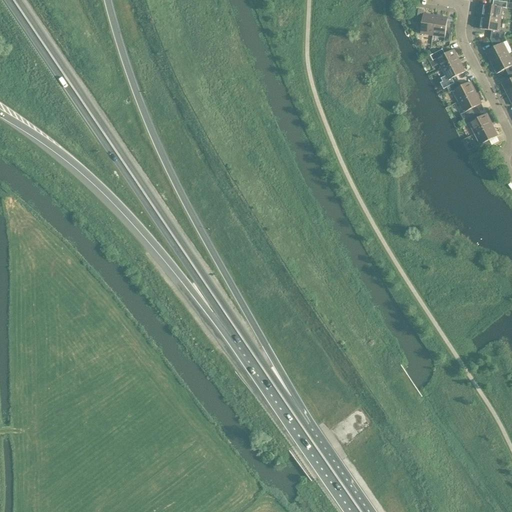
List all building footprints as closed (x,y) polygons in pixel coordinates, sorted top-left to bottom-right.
[(481,17),(501,19),(502,7),(506,8),(507,2),(493,0),(493,6),(483,4),(481,17)] [(433,36),(435,16),(423,14),(424,10),(418,9),(416,23),(422,24),(420,34),(433,36)] [(435,16),(433,36),(445,37),(444,41),(450,42),(452,28),(446,28),(448,18),(435,16)] [(501,19),(481,17),(479,29),(491,31),(490,39),(504,37),(505,32),(499,31),(501,19)] [(504,37),(490,39),(494,47),(485,52),(491,63),(508,54),(503,43),(506,41),(504,37)] [(442,70),(459,61),(454,50),(445,54),(442,49),(430,55),(433,61),(436,59),(442,70)] [(511,60),(508,54),(491,63),(496,74),(505,69),(508,74),(511,72),(511,60)] [(465,72),(459,61),(442,70),(447,81),(444,82),(447,88),(459,81),(456,76),(465,72)] [(511,72),(508,74),(510,79),(502,84),(507,95),(511,92),(511,72)] [(461,86),(459,81),(447,88),(449,93),(452,91),(458,102),(476,93),(470,82),(461,86)] [(476,93),(458,102),(464,113),(460,114),(463,120),(475,113),(473,108),(481,104),(476,93)] [(475,113),(463,120),(466,125),(469,123),(474,134),(492,125),(487,114),(478,118),(475,113)] [(492,125),(474,134),(480,145),(477,146),(479,152),(492,145),(489,140),(498,136),(492,125)]
